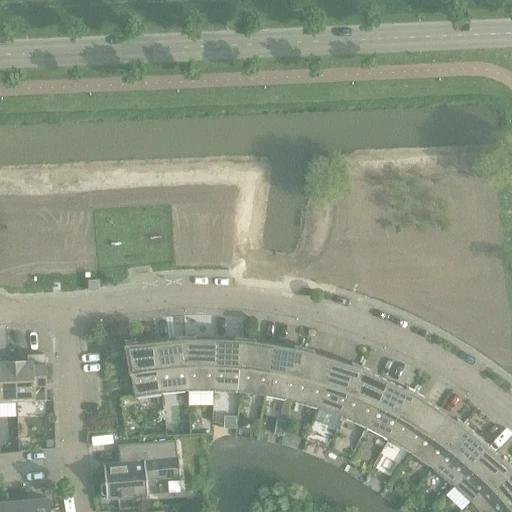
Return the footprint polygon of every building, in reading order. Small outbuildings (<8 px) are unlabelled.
[(89,291),(99,291),(99,281),(89,281),(89,291)] [(169,341),(156,343),(162,394),(188,392),(186,337),(175,338),(175,339),(176,342),(169,342),(169,341)] [(196,337),(186,337),(188,392),(214,391),(215,340),(202,340),(202,341),(196,341),(196,338),(196,337)] [(215,340),(214,391),(240,393),(245,339),(235,338),(235,339),(235,342),(229,342),(229,340),(215,340)] [(245,339),(240,393),(266,396),(275,346),(261,343),(261,345),(255,344),(256,341),(256,340),(245,339)] [(162,394),(156,343),(143,344),(143,345),(137,346),(137,343),(137,342),(125,344),(135,398),(162,394)] [(275,346),(266,396),(292,402),(305,349),(294,346),(294,347),(294,348),(294,350),(288,349),(288,348),(275,346)] [(305,349),(292,402),(317,409),(333,359),(320,355),(320,357),(314,355),(314,352),(315,352),(315,351),(305,349)] [(32,361),(15,362),(17,403),(47,402),(45,355),(32,355),(32,361)] [(333,359),(317,409),(342,417),(362,367),(352,363),(351,364),(351,366),(345,365),(345,363),(333,359)] [(0,403),(17,403),(15,362),(0,362),(0,403)] [(362,367),(342,417),(366,428),(388,381),(376,375),(375,377),(370,374),(371,372),(372,371),(362,367)] [(388,381),(366,428),(389,440),(416,393),(407,387),(406,388),(405,391),(400,388),(400,387),(388,381)] [(416,393),(389,440),(411,454),(440,411),(429,403),(428,404),(423,401),(424,399),(425,399),(425,398),(416,393)] [(440,411),(411,454),(433,469),(466,425),(457,419),(456,420),(457,420),(455,422),(450,419),(451,418),(440,411)] [(466,425),(433,469),(453,485),(487,447),(477,438),(476,439),(472,435),(473,433),(474,432),(466,425)] [(55,440),(47,441),(47,450),(55,449),(55,440)] [(118,446),(119,458),(145,455),(147,480),(181,477),(179,458),(177,459),(176,441),(118,446)] [(487,447),(453,485),(472,504),(511,465),(503,458),(502,459),(503,459),(501,461),(496,457),(497,456),(487,447)] [(103,484),(101,486),(102,494),(104,496),(107,496),(107,500),(148,496),(147,480),(145,455),(119,458),(120,464),(104,465),(106,484),(103,484)] [(511,466),(511,465),(472,504),(479,511),(501,511),(511,503),(511,466)] [(33,500),(26,500),(26,511),(55,511),(55,509),(49,510),(48,498),(44,499),(33,497),(33,500)] [(8,502),(4,502),(5,511),(26,511),(26,500),(18,501),(18,498),(8,502)] [(511,511),(511,503),(501,511),(511,511)]
